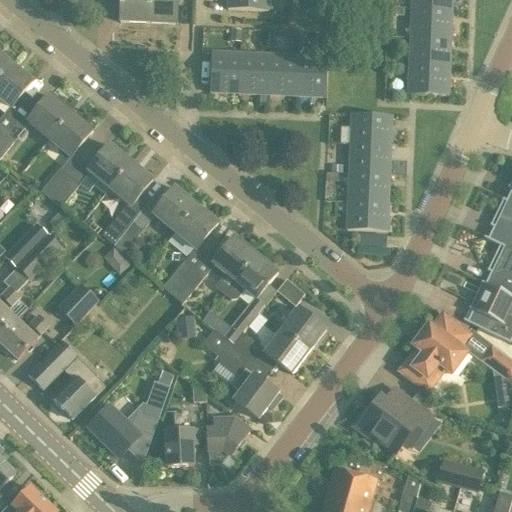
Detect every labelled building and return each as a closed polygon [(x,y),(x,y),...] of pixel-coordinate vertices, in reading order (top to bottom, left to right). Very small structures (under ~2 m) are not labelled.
[(150,25),(150,0),(121,0),(121,23),(150,25)] [(150,0),(150,25),(177,26),(178,0),(150,0)] [(268,13),(268,0),(228,0),(228,12),(268,13)] [(410,0),(410,9),(451,11),(451,0),(410,0)] [(450,39),(451,11),(410,9),(409,38),(450,39)] [(448,68),(450,39),(409,38),(408,66),(448,68)] [(240,97),(241,56),(212,55),(211,96),(240,97)] [(268,99),(270,57),(241,56),(240,97),(268,99)] [(0,77),(10,66),(0,57),(0,77)] [(296,100),(298,58),(270,57),(268,99),(296,100)] [(298,58),(296,100),(325,101),(327,60),(298,58)] [(10,66),(0,77),(0,101),(10,110),(32,84),(10,66)] [(447,97),(448,68),(408,66),(406,95),(447,97)] [(48,141),(70,115),(49,97),(27,124),(48,141)] [(50,201),(81,163),(73,156),(92,133),(70,115),(48,141),(70,160),(60,172),(41,195),(50,201)] [(348,145),(389,147),(390,117),(349,116),(348,145)] [(6,133),(0,139),(0,158),(14,140),(6,133)] [(387,175),(389,147),(348,145),(347,173),(387,175)] [(107,190),(129,164),(108,146),(89,169),(81,163),(50,201),(58,208),(86,173),(107,190)] [(129,164),(107,190),(129,209),(151,182),(129,164)] [(386,204),(387,175),(347,173),(346,202),(386,204)] [(173,232),(194,206),(173,189),(152,215),(173,232)] [(500,202),(503,204),(492,228),(488,226),(487,228),(491,230),(486,240),(511,252),(511,206),(504,202),(500,201),(500,202)] [(385,233),(386,204),(346,202),(345,231),(385,233)] [(194,206),(173,232),(194,250),(215,223),(194,206)] [(111,248),(130,225),(119,217),(101,240),(111,248)] [(15,270),(49,236),(37,225),(4,259),(15,270)] [(130,225),(111,248),(121,256),(139,232),(130,225)] [(49,236),(15,270),(29,283),(62,249),(49,236)] [(222,294),(254,255),(233,238),(211,264),(225,275),(215,289),(222,294)] [(489,275),(483,286),(511,299),(511,252),(486,240),(482,239),(482,240),(500,249),(489,273),(486,271),(485,273),(489,275)] [(241,332),(243,334),(266,307),(256,298),(276,273),(254,255),(222,294),(231,302),(237,302),(245,292),(255,299),(223,339),(230,345),(241,332)] [(169,297),(188,274),(178,266),(160,289),(169,297)] [(188,274),(169,297),(179,305),(198,282),(188,274)] [(296,308),(305,296),(287,281),(277,293),(296,308)] [(479,285),(482,287),(471,311),(468,309),(467,311),(471,313),(466,323),(465,323),(464,325),(508,345),(511,336),(511,332),(511,330),(507,329),(511,318),(511,299),(483,286),(480,284),(479,285)] [(76,329),(100,304),(81,286),(57,310),(76,329)] [(0,337),(16,322),(7,313),(19,300),(8,290),(0,298),(0,337)] [(265,318),(270,312),(266,308),(260,315),(265,318)] [(279,331),(306,352),(324,329),(297,309),(279,331)] [(16,322),(0,337),(0,345),(16,362),(48,329),(37,318),(25,331),(16,322)] [(411,363),(403,374),(422,389),(428,394),(429,394),(446,371),(453,376),(468,355),(479,364),(492,347),(470,331),(468,334),(452,322),(448,319),(445,323),(444,324),(440,321),(431,334),(427,331),(417,344),(421,346),(413,357),(415,358),(411,363)] [(290,374),(306,352),(279,331),(265,351),(243,334),(241,332),(230,345),(270,374),(278,364),(290,374)] [(267,404),(272,408),(280,397),(263,384),(270,374),(230,345),(223,339),(213,332),(203,347),(218,359),(215,363),(236,378),(229,387),(237,393),(231,400),(257,419),(267,404)] [(44,392),(76,359),(61,344),(29,378),(44,392)] [(72,421),(95,397),(104,389),(86,370),(53,402),(72,421)] [(168,393),(153,388),(142,420),(157,425),(168,393)] [(193,388),(193,405),(207,405),(206,398),(193,388)] [(402,414),(382,399),(370,414),(367,412),(355,428),(367,438),(373,437),(397,455),(405,444),(411,449),(433,420),(411,403),(402,414)] [(118,459),(139,437),(109,408),(88,430),(118,459)] [(188,432),(187,414),(174,414),(175,433),(166,434),(168,469),(194,467),(193,447),(198,446),(197,432),(188,432)] [(230,458),(251,432),(234,419),(212,420),(213,430),(208,430),(209,456),(208,456),(208,467),(220,466),(228,457),(230,458)] [(17,479),(0,462),(0,494),(1,496),(17,479)] [(459,489),(465,468),(442,462),(436,484),(462,491),(462,489),(459,489)] [(462,489),(462,491),(478,495),(484,473),(465,468),(459,489),(462,489)] [(368,511),(377,483),(334,471),(322,511),(368,511)] [(412,511),(416,500),(415,500),(420,483),(408,476),(397,511),(412,511)] [(13,508),(8,511),(52,511),(32,492),(14,510),(13,508)] [(506,511),(511,498),(497,493),(491,511),(506,511)] [(444,511),(439,511),(440,507),(416,500),(412,511),(444,511)]
